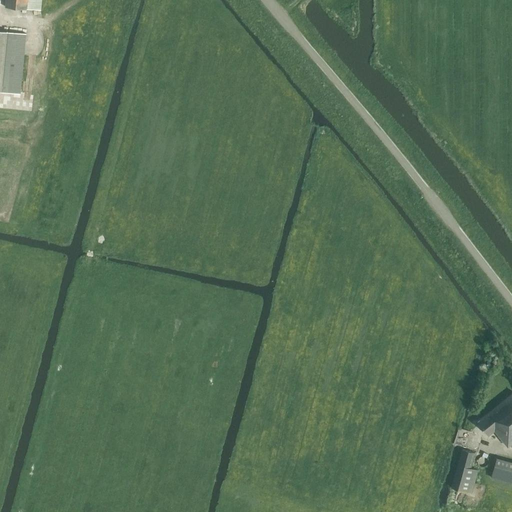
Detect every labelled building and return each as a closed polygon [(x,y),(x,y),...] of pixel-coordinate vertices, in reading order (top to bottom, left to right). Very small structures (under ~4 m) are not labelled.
[(6,0),(5,7),(40,10),(40,0),(6,0)] [(27,34),(8,32),(0,30),(0,91),(2,91),(20,94),(27,34)] [(511,394),(478,422),(489,435),(494,430),(498,435),(507,447),(511,442),(511,394)] [(462,449),(451,487),(471,493),(478,469),(471,468),(475,452),(462,449)] [(511,462),(496,458),(491,477),(511,483),(511,462)]
